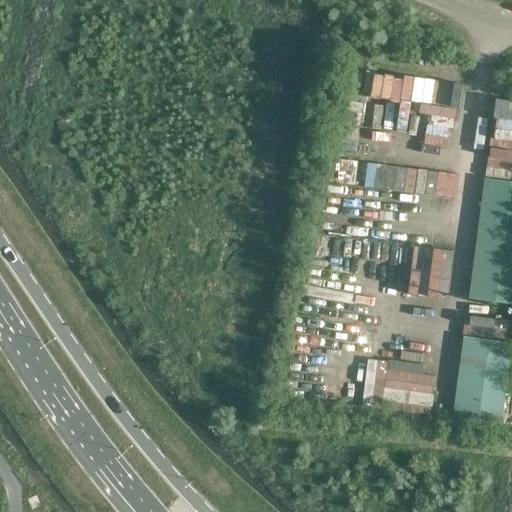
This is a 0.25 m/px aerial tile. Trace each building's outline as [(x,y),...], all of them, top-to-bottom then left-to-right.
[(368,69),(365,93),(422,101),(420,114),(454,119),(459,85),(446,83),(443,105),(433,104),(437,79),(368,69)] [(350,180),(351,159),(332,159),(331,179),(350,180)] [(369,177),(396,178),(396,166),(369,165),(369,177)] [(511,305),(511,182),(481,178),(464,298),(511,305)] [(405,246),(404,266),(412,266),(411,295),(452,296),(453,248),(405,246)] [(496,424),(507,343),(459,336),(447,417),(496,424)] [(370,357),(364,400),(434,408),(438,375),(424,373),(425,364),(370,357)]
